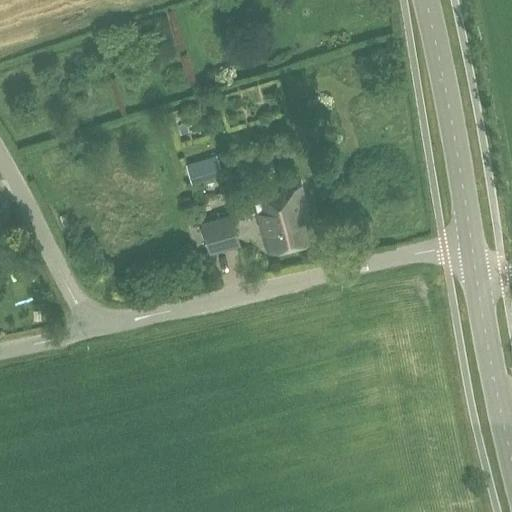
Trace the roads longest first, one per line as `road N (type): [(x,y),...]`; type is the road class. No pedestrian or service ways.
road 1 (unclassified): [(91,331),(470,245)]
road 2 (secondary): [(470,245),(425,0)]
road 3 (unclassified): [(91,331),(0,157)]
road 4 (secondary): [(511,454),(476,285)]
